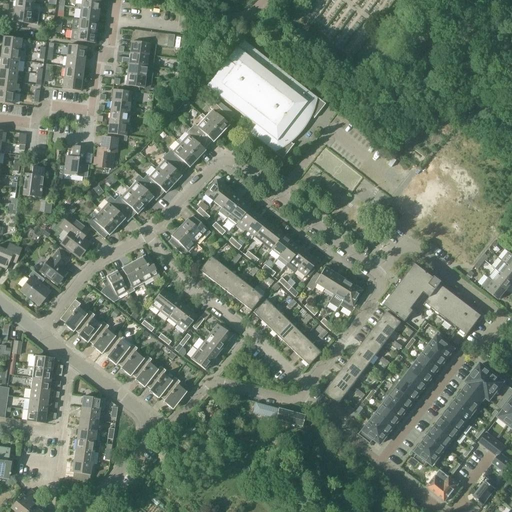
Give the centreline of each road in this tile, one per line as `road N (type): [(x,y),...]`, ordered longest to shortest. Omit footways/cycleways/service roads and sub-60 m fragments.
road 1 (residential): [(443,511),(380,462),(500,316),(415,248),(401,249),(380,275)]
road 2 (residential): [(148,235),(226,159),(380,275)]
road 3 (residential): [(307,385),(175,278),(148,235)]
road 4 (residential): [(0,119),(32,123),(50,106),(89,109),(114,20)]
road 5 (residential): [(147,427),(174,425),(210,386),(289,399),(307,385)]
road 6 (residential): [(39,332),(87,267),(148,235)]
road 7 (residential): [(380,275),(377,296),(307,385)]
